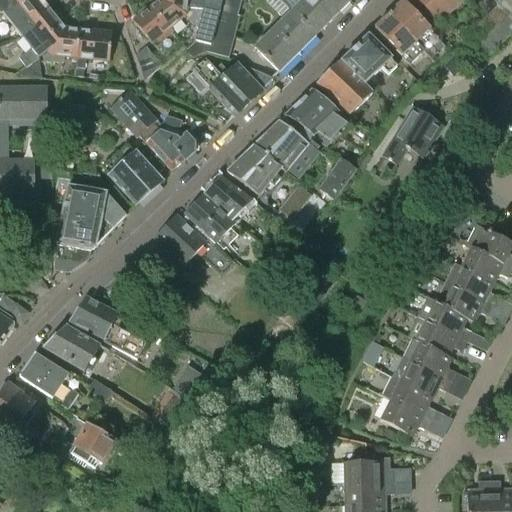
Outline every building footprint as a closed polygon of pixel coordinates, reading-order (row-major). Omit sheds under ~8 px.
[(9,14),(0,14),(21,39),(38,24),(36,22),(49,11),(39,0),(30,0),(23,6),(21,4),(13,12),(12,11),(9,14)] [(0,0),(0,14),(9,14),(12,11),(13,12),(21,4),(23,6),(30,0),(0,0)] [(195,27),(198,28),(201,11),(176,8),(176,0),(158,0),(158,3),(148,11),(159,24),(162,21),(169,30),(185,17),(195,27)] [(176,0),(176,8),(201,11),(202,7),(226,13),(227,0),(222,0),(223,1),(204,0),(176,0)] [(194,42),(184,52),(191,59),(205,53),(227,59),(243,6),(235,0),(227,0),(226,13),(202,7),(201,11),(198,28),(194,42)] [(272,0),(288,16),(313,40),(337,15),(322,0),(272,0)] [(322,0),(337,15),(352,0),(322,0)] [(413,0),(437,25),(441,29),(448,23),(451,26),(470,8),(461,0),(477,0),(490,14),(499,5),(494,0),(413,0)] [(490,14),(465,41),(486,62),(511,35),(511,0),(503,0),(499,5),(490,14)] [(402,4),(388,18),(393,23),(395,21),(407,33),(405,36),(422,54),(431,64),(445,50),(402,4)] [(172,33),(169,30),(162,21),(159,24),(148,11),(147,12),(146,10),(144,10),(138,15),(137,17),(139,19),(132,24),(150,45),(159,38),(162,42),(172,33)] [(31,50),(18,60),(26,70),(38,60),(39,59),(40,59),(56,46),(49,37),(61,27),(49,11),(36,22),(38,24),(21,39),(31,50)] [(280,24),(270,33),(294,58),(313,40),(288,16),(280,24)] [(393,23),(388,18),(380,26),(373,31),(408,68),(422,54),(405,36),(407,33),(395,21),(393,23)] [(56,46),(40,59),(42,63),(62,65),(63,58),(76,60),(79,32),(65,31),(61,27),(49,37),(56,46)] [(79,32),(76,60),(74,78),(82,79),(83,71),(84,71),(85,61),(108,63),(111,36),(79,32)] [(294,58),(270,33),(253,50),(278,74),(294,58)] [(366,39),(353,52),(374,74),(375,74),(376,74),(381,70),(386,76),(395,68),(389,60),(388,61),(366,39)] [(135,57),(144,84),(160,68),(145,49),(135,57)] [(353,52),(339,65),(362,88),(376,74),(375,74),(374,74),(353,52)] [(455,58),(444,67),(453,76),(463,67),(455,58)] [(38,60),(26,70),(18,76),(18,78),(40,80),(38,60)] [(193,74),(184,82),(198,96),(201,97),(208,90),(209,91),(208,92),(233,119),(261,93),(260,92),(272,81),(252,71),(246,77),(236,66),(226,76),(219,69),(215,72),(204,60),(198,66),(196,64),(189,70),(193,74)] [(362,88),(339,65),(317,87),(348,119),(371,97),(362,88)] [(0,194),(34,195),(33,162),(7,162),(7,123),(46,122),(46,90),(0,89),(0,194)] [(177,135),(181,124),(165,118),(161,129),(128,93),(109,110),(135,140),(138,138),(171,175),(193,154),(194,148),(185,138),(183,139),(179,135),(177,135)] [(310,93),(298,106),(338,137),(345,130),(332,120),(336,116),(310,93)] [(298,106),(285,118),(299,128),(313,139),(326,149),(338,137),(298,106)] [(382,158),(393,165),(403,150),(408,153),(408,151),(420,158),(440,127),(412,110),(382,158)] [(56,147),(79,150),(81,114),(59,112),(56,147)] [(278,125),(252,150),(279,172),(284,176),(285,174),(296,183),(317,157),(314,154),(316,151),(308,144),(313,139),(299,128),(293,136),(278,125)] [(108,177),(108,178),(134,207),(160,184),(133,154),(133,155),(126,147),(101,169),(108,177)] [(279,172),(252,150),(227,174),(257,199),(267,187),(272,192),(279,183),(274,179),(279,172)] [(318,193),(332,203),(354,172),(341,162),(318,193)] [(41,169),(41,182),(51,182),(51,169),(41,169)] [(63,206),(55,248),(75,252),(74,259),(87,262),(88,254),(89,254),(94,251),(94,250),(95,250),(125,219),(105,197),(68,189),(69,182),(57,180),(56,187),(55,187),(53,204),(63,206)] [(221,180),(202,197),(233,227),(234,227),(238,223),(235,221),(252,204),(221,180)] [(312,198),(298,186),(278,211),(292,223),(312,198)] [(202,197),(178,218),(205,244),(208,240),(214,246),(233,227),(202,197)] [(205,244),(178,218),(153,241),(182,269),(195,255),(219,278),(233,265),(214,246),(208,240),(205,244)] [(463,246),(470,250),(511,271),(511,269),(511,258),(510,258),(509,254),(511,247),(511,246),(473,227),(463,246)] [(75,252),(55,248),(55,272),(68,275),(87,262),(74,259),(75,252)] [(470,250),(461,269),(493,286),(496,279),(500,277),(506,281),(511,271),(470,250)] [(453,266),(444,285),(492,310),(497,300),(490,296),(489,293),(493,286),(461,269),(453,266)] [(444,285),(434,304),(441,307),(441,308),(466,321),(473,325),(477,317),(480,316),(487,319),(492,310),(444,285)] [(308,286),(299,297),(318,312),(327,301),(308,286)] [(0,346),(11,331),(7,328),(7,324),(9,320),(0,313),(0,299),(2,297),(0,296),(0,346)] [(358,296),(354,302),(363,309),(368,303),(358,296)] [(146,344),(112,327),(118,316),(87,300),(70,326),(136,362),(146,344)] [(296,303),(281,322),(295,333),(310,314),(296,303)] [(434,304),(424,324),(465,345),(470,335),(464,331),(463,328),(466,321),(441,308),(441,307),(434,304)] [(417,320),(407,340),(411,342),(418,346),(418,345),(447,359),(450,352),(454,351),(461,354),(465,345),(424,324),(417,320)] [(41,350),(92,381),(93,380),(88,377),(105,351),(65,328),(41,350)] [(411,342),(402,361),(409,364),(450,385),(455,375),(448,372),(447,368),(451,361),(447,359),(418,345),(418,346),(411,342)] [(18,380),(67,411),(77,395),(67,389),(74,379),(68,376),(67,378),(34,356),(18,380)] [(409,364),(399,384),(431,400),(435,393),(438,391),(445,395),(450,385),(409,364)] [(189,399),(199,384),(183,374),(174,390),(189,399)] [(391,379),(381,399),(389,403),(430,424),(435,414),(429,410),(428,407),(431,400),(399,384),(391,379)] [(113,394),(92,381),(86,391),(106,404),(113,394)] [(32,422),(38,414),(36,413),(39,410),(33,406),(34,405),(7,386),(0,395),(0,429),(9,436),(6,440),(21,446),(26,445),(31,438),(30,433),(25,429),(30,421),(32,422)] [(171,391),(151,418),(170,433),(191,405),(171,391)] [(430,424),(389,403),(379,423),(411,439),(415,432),(419,430),(426,433),(430,424)] [(71,418),(60,440),(74,448),(67,459),(84,469),(86,465),(95,471),(98,465),(101,466),(114,444),(71,418)] [(397,436),(387,431),(383,438),(393,443),(397,436)] [(326,432),(320,446),(326,449),(332,447),(337,443),(339,437),(326,432)] [(342,465),(342,487),(392,486),(392,475),(385,475),(382,472),(382,464),(370,464),(370,460),(358,460),(358,464),(342,465)] [(488,511),(488,484),(477,484),(477,491),(474,494),(466,494),(466,511),(488,511)] [(499,484),(488,484),(488,511),(510,511),(510,494),(502,494),(499,491),(499,484)] [(342,487),(343,508),(383,508),(383,500),(385,497),(393,497),(392,486),(342,487)]
